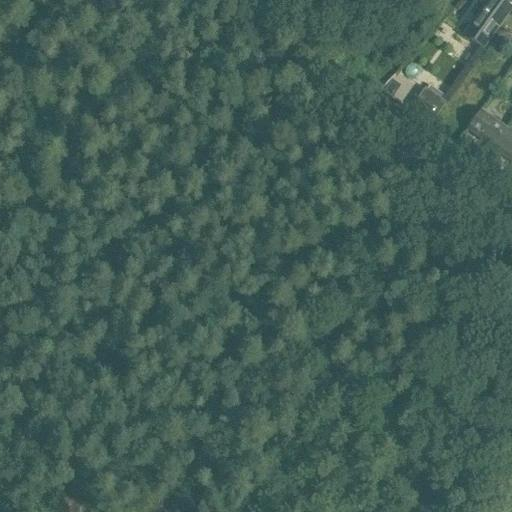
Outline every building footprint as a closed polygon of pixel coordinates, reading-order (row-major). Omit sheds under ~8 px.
[(511,0),(507,0),(504,6),(495,0),(488,0),(462,38),(483,52),(511,11),(511,0)] [(510,32),(498,35),(499,44),(511,41),(510,32)] [(428,129),(445,105),(424,90),(407,113),(428,129)] [(491,151),(506,131),(480,112),(466,132),(491,151)] [(0,485),(10,491),(15,482),(4,477),(0,484),(0,485)]
